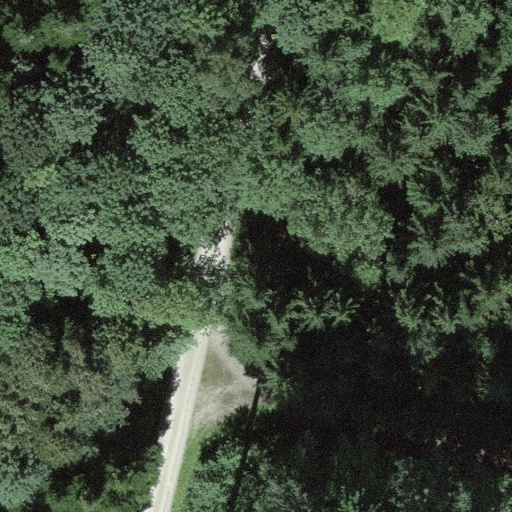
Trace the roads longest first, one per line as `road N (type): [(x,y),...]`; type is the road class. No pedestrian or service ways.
road 1 (track): [(157,511),(303,0)]
road 2 (track): [(190,389),(511,453)]
